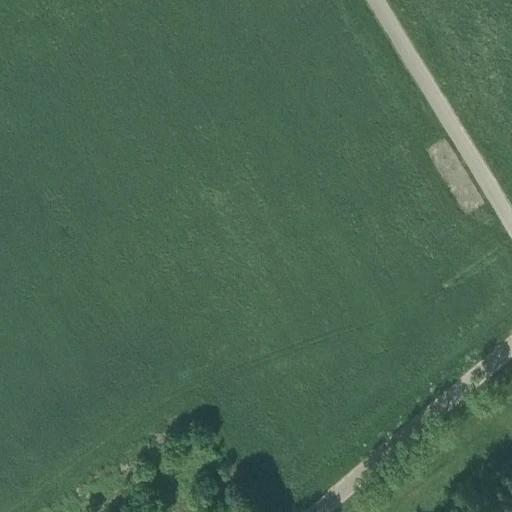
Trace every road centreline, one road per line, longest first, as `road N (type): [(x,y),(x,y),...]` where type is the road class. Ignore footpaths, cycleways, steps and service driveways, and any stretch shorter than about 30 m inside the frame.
road 1 (unclassified): [(511,224),(375,0)]
road 2 (unclassified): [(317,511),(511,347)]
